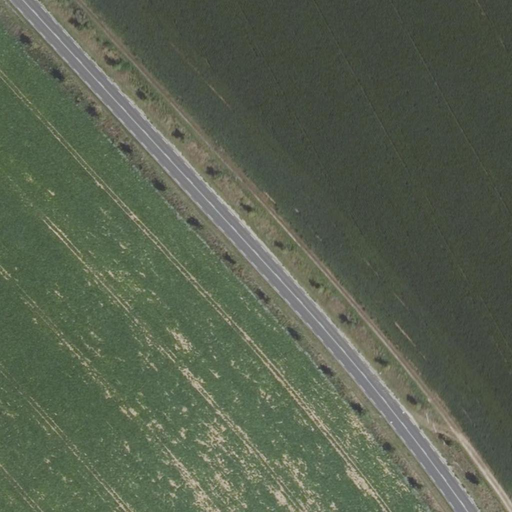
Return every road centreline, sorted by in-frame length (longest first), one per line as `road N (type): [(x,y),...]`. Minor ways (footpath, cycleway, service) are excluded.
road 1 (primary): [(23,0),(261,258),(396,416),(464,511)]
road 2 (track): [(78,0),(355,306),(509,511)]
